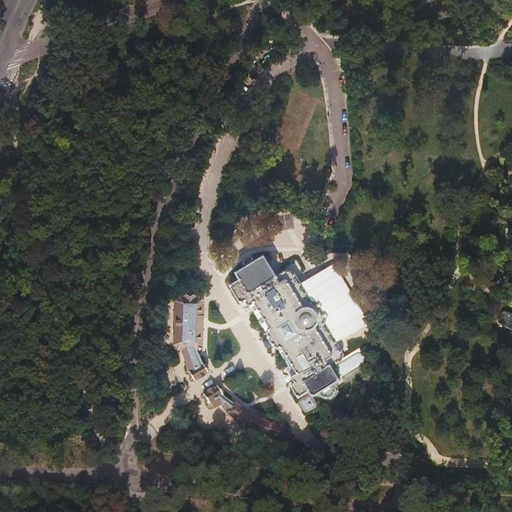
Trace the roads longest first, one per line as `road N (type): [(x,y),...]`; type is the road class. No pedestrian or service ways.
road 1 (track): [(152,511),(90,413),(46,283),(15,107),(21,88),(41,71),(47,45)]
road 2 (unclassified): [(125,473),(157,238),(180,166),(262,0)]
road 3 (unclassified): [(379,511),(125,473)]
road 4 (unclassified): [(0,67),(174,0)]
road 5 (unclassified): [(125,473),(0,472)]
